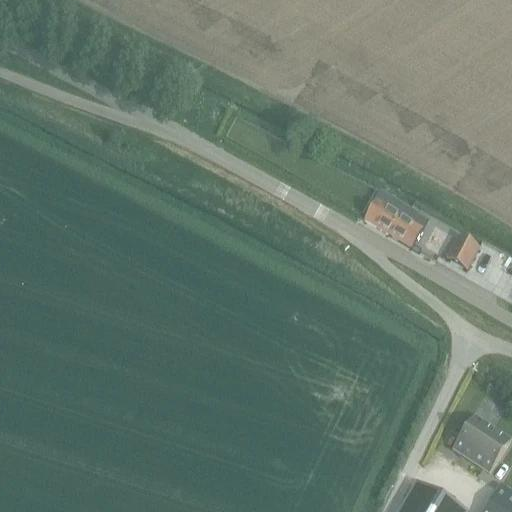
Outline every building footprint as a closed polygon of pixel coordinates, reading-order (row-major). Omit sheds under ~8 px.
[(375,204),(363,222),(411,252),(423,234),(375,204)] [(457,241),(445,262),(466,274),(478,253),(457,241)] [(492,279),(488,286),(494,291),(499,284),(492,279)] [(450,453),(468,465),(490,432),(472,420),(450,453)] [(508,444),(490,432),(468,465),(486,477),(508,444)] [(511,511),(511,497),(499,489),(483,511),(511,511)] [(430,511),(408,499),(400,511),(430,511)]
